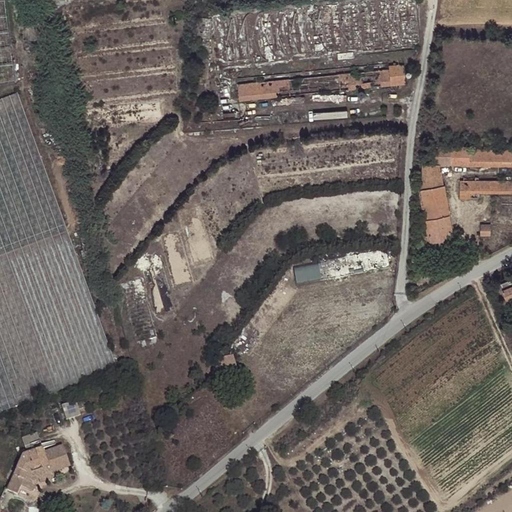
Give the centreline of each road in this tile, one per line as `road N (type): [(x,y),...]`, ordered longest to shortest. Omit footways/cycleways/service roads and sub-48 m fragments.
road 1 (unclassified): [(511,253),(408,315),(168,511)]
road 2 (track): [(408,315),(400,294),(410,141),(432,0)]
